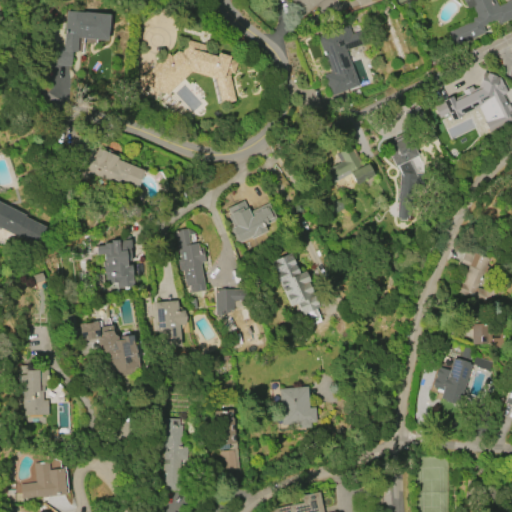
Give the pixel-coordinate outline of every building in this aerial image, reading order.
[(319,0),(291,25),(283,16),(295,5),(290,0),(319,0)] [(462,0),(494,0),(497,6),(505,3),(505,2),(509,0),(511,0),(511,18),(498,25),(495,20),(482,27),(484,33),(453,47),(446,29),(476,15),(472,6),(466,9),(462,0)] [(62,48),(66,11),(108,15),(106,41),(77,38),(76,53),(71,52),(69,67),(55,65),(56,47),(62,48)] [(316,36),(353,23),(361,44),(345,50),(358,86),(330,96),(323,75),(329,72),(316,36)] [(140,79),(167,53),(170,56),(176,51),(181,52),(185,40),(205,45),(204,51),(216,55),(216,53),(229,56),(228,59),(233,60),(232,62),(236,63),(233,75),(229,73),(228,76),(234,101),(220,105),(213,79),(189,72),(166,95),(162,91),(159,94),(156,90),(153,93),(140,79)] [(431,107),(440,102),(440,101),(450,96),(451,97),(460,92),(460,91),(470,86),(471,87),(478,84),(481,72),(500,77),(508,94),(502,97),(511,118),(511,121),(489,133),(477,108),(454,119),(451,114),(438,120),(431,107)] [(396,217),(399,172),(396,166),(394,167),(383,146),(384,145),(383,142),(404,131),(417,156),(407,160),(415,175),(413,208),(406,207),(406,217),(405,217),(405,220),(399,219),(399,217),(396,217)] [(351,145),(361,166),(367,163),(373,175),(355,185),(349,174),(333,182),(334,184),(328,187),(320,172),(339,163),(334,154),(351,145)] [(117,160),(142,171),(133,193),(89,173),(86,180),(75,176),(87,149),(96,153),(98,148),(103,150),(104,148),(112,151),(111,154),(118,157),(117,160)] [(250,217),(253,216),(252,214),(258,211),(263,208),(262,206),(267,203),(275,219),(262,225),(265,232),(251,239),(250,237),(239,243),(231,228),(236,226),(227,208),(242,201),(250,217)] [(0,202),(25,215),(24,216),(45,226),(36,246),(0,228),(0,202)] [(204,291),(189,293),(188,285),(185,286),(182,271),(179,271),(177,259),(180,259),(179,255),(178,255),(175,237),(173,238),(172,231),(186,228),(186,229),(188,229),(194,234),(187,235),(189,245),(196,244),(197,248),(201,248),(203,261),(199,262),(204,291)] [(130,239),(133,287),(105,289),(102,254),(95,255),(95,246),(103,246),(103,243),(109,242),(109,240),(130,239)] [(459,262),(464,250),(490,260),(474,300),(454,293),(459,280),(466,282),(472,267),(459,262)] [(290,307),(271,260),(290,252),(299,274),(305,271),(320,307),(315,309),(319,318),(307,323),(304,315),(301,316),(296,304),(290,307)] [(214,315),(213,289),(246,288),(247,306),(232,306),(232,310),(228,311),(228,312),(226,312),(226,314),(223,314),(223,310),(222,310),(222,315),(214,315)] [(154,303),(175,301),(176,311),(182,311),(184,325),(178,325),(179,346),(158,348),(154,303)] [(78,324),(96,321),(97,328),(111,325),(113,335),(117,337),(130,335),(132,346),(134,345),(138,365),(132,366),(133,374),(113,378),(112,372),(109,373),(107,364),(106,364),(105,359),(102,360),(98,339),(81,342),(78,324)] [(470,324),(470,345),(487,344),(487,324),(470,324)] [(471,363),(457,406),(439,400),(440,397),(433,394),(435,389),(431,387),(431,386),(430,385),(432,378),(434,379),(435,376),(433,375),(436,368),(437,368),(438,366),(448,370),(453,357),(471,363)] [(47,415),(22,416),(21,385),(16,385),(16,375),(25,375),(25,371),(45,370),(46,386),(42,386),(42,392),(41,392),(41,400),(46,400),(47,415)] [(511,406),(502,402),(511,380),(511,406)] [(277,389),(306,387),(307,408),(313,407),(315,422),(309,422),(309,428),(298,428),(298,423),(280,425),(277,389)] [(233,403),(238,468),(216,470),(211,405),(233,403)] [(160,449),(161,418),(178,419),(178,425),(181,425),(180,447),(187,447),(186,461),(179,460),(178,492),(162,491),(163,449),(160,449)] [(19,484),(34,483),(32,463),(47,461),(48,470),(61,469),(64,495),(47,497),(47,496),(20,499),(19,484)] [(266,511),(266,510),(302,503),(300,496),(318,492),(322,511),(266,511)]
